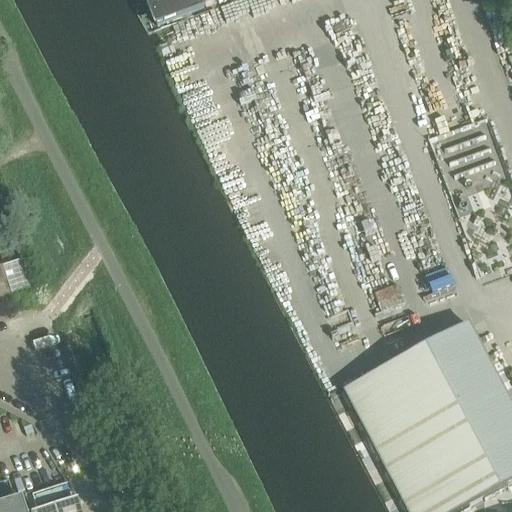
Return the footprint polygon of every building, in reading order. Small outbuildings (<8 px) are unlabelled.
[(145,0),(149,10),(174,0),(145,0)] [(200,0),(174,0),(149,10),(156,30),(205,12),(200,0)] [(0,305),(33,295),(23,262),(0,269),(0,305)] [(376,299),(383,318),(405,309),(398,291),(376,299)] [(511,410),(468,328),(424,351),(499,493),(511,486),(511,410)] [(24,511),(22,502),(0,508),(0,511),(24,511)] [(79,511),(77,503),(46,511),(79,511)]
